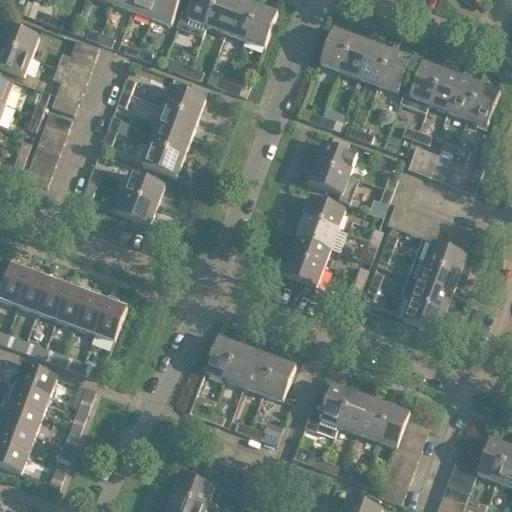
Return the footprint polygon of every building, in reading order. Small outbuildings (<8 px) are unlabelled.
[(0,0),(0,8),(9,12),(12,2),(6,0),(0,0)] [(113,0),(112,5),(131,12),(135,0),(113,0)] [(135,0),(131,12),(150,19),(157,0),(135,0)] [(157,0),(150,19),(170,27),(180,0),(157,0)] [(202,36),(206,27),(215,0),(193,0),(192,0),(186,0),(176,26),(202,36)] [(215,0),(206,27),(225,34),(237,0),(215,0)] [(237,0),(225,34),(244,42),(257,7),(237,0)] [(21,5),(12,2),(9,12),(21,16),(24,6),(21,5)] [(257,7),(244,42),(264,49),(277,15),(257,7)] [(47,26),(50,16),(39,12),(36,22),(47,26)] [(62,21),(50,16),(47,26),(59,30),(62,21)] [(0,34),(0,47),(31,59),(38,39),(3,26),(0,34)] [(97,44),(101,35),(86,30),(83,39),(97,44)] [(332,30),(319,65),(339,73),(352,38),(332,30)] [(113,40),(101,35),(97,44),(110,49),(113,40)] [(339,73),(358,80),(371,45),(352,38),(339,73)] [(94,61),(99,50),(75,41),(71,52),(94,61)] [(136,58),(139,50),(127,45),(123,54),(136,58)] [(371,45),(358,80),(377,87),(390,52),(371,45)] [(31,59),(0,47),(0,69),(23,79),(31,59)] [(152,55),(139,50),(136,58),(149,63),(152,55)] [(67,63),(90,72),(94,61),(71,52),(69,58),(67,63)] [(390,52),(377,87),(397,94),(410,59),(390,52)] [(61,55),(56,68),(64,71),(67,63),(69,58),(61,55)] [(64,71),(63,75),(86,83),(90,72),(67,63),(64,71)] [(424,114),(427,106),(440,71),(420,63),(408,96),(403,94),(399,105),(424,114)] [(174,72),(187,77),(190,69),(177,64),(174,72)] [(51,81),(59,84),(63,75),(64,71),(56,68),(51,81)] [(190,69),(187,77),(199,82),(202,73),(190,69)] [(440,71),(427,106),(447,113),(460,78),(440,71)] [(58,86),(82,94),(86,83),(63,75),(59,84),(58,86)] [(212,87),(226,92),(226,91),(229,83),(215,78),(212,87)] [(447,113),(466,120),(479,85),(460,78),(447,113)] [(120,92),(129,95),(134,82),(125,79),(120,92)] [(0,105),(4,107),(12,87),(0,82),(0,105)] [(241,87),(229,83),(226,91),(238,96),(241,87)] [(486,128),(499,93),(479,85),(466,120),(486,128)] [(54,96),(78,105),(82,94),(58,86),(54,96)] [(170,88),(162,108),(197,121),(205,101),(170,88)] [(124,108),(129,95),(120,92),(115,105),(124,108)] [(50,108),(74,117),(78,105),(54,96),(50,108)] [(30,116),(39,119),(43,106),(35,104),(30,116)] [(162,108),(155,127),(190,140),(197,121),(162,108)] [(311,123),(319,126),(322,118),(308,113),(305,121),(311,123)] [(67,134),(71,123),(48,114),(44,125),(67,134)] [(30,116),(25,129),(34,132),(39,119),(30,116)] [(106,130),(115,133),(120,120),(111,117),(106,130)] [(322,118),(319,126),(331,131),(334,122),(322,118)] [(63,145),(67,134),(44,125),(40,136),(63,145)] [(414,141),(418,131),(404,126),(401,136),(414,141)] [(155,127),(148,146),(183,159),(190,140),(155,127)] [(343,135),(357,140),(360,132),(347,127),(343,135)] [(110,146),(115,133),(106,130),(101,143),(110,146)] [(430,136),(418,131),(414,141),(427,146),(430,136)] [(360,132),(357,140),(369,145),(372,136),(360,132)] [(59,156),(63,145),(40,136),(36,147),(59,156)] [(451,162),(456,146),(443,141),(437,157),(448,161),(451,162)] [(15,154),(25,158),(30,146),(20,142),(15,154)] [(313,153),(309,163),(348,177),(355,157),(321,145),(318,153),(313,153)] [(183,159),(148,146),(140,166),(175,179),(183,159)] [(464,167),(470,151),(457,146),(451,162),(459,165),(464,167)] [(36,147),(31,158),(55,167),(59,156),(36,147)] [(415,149),(407,171),(418,175),(426,153),(415,149)] [(437,157),(426,153),(418,175),(429,179),(437,157)] [(15,154),(11,167),(20,170),(25,158),(15,154)] [(437,157),(429,179),(439,183),(448,161),(437,157)] [(31,158),(27,169),(51,178),(55,167),(31,158)] [(439,183),(451,188),(459,165),(451,162),(448,161),(439,183)] [(348,177),(309,163),(305,172),(309,175),(306,185),(340,197),(338,202),(348,206),(357,181),(348,177)] [(451,188),(462,192),(470,169),(464,167),(459,165),(451,188)] [(96,184),(101,171),(92,168),(87,181),(96,184)] [(27,169),(23,180),(47,189),(51,178),(27,169)] [(462,192),(474,196),(482,174),(470,169),(462,192)] [(129,174),(121,194),(156,207),(164,187),(129,174)] [(382,190),(391,194),(397,179),(388,176),(382,190)] [(91,197),(96,184),(87,181),(82,194),(91,197)] [(373,216),(382,219),(391,194),(382,190),(373,216)] [(114,214),(149,227),(156,207),(121,194),(114,214)] [(310,198),(302,218),(337,231),(344,211),(310,198)] [(385,227),(397,231),(405,209),(394,205),(385,227)] [(405,209),(397,231),(408,236),(417,213),(405,209)] [(428,217),(417,213),(408,236),(419,240),(428,217)] [(439,221),(428,217),(419,240),(421,241),(430,244),(439,221)] [(302,218),(295,237),(330,250),(337,231),(302,218)] [(450,225),(439,221),(430,244),(442,248),(450,225)] [(461,230),(450,225),(442,248),(453,252),(461,230)] [(368,243),(377,246),(382,233),(373,230),(368,243)] [(472,234),(461,230),(453,252),(464,256),(472,234)] [(392,251),(396,238),(388,235),(383,248),(392,251)] [(323,269),(330,250),(295,237),(288,256),(323,269)] [(421,241),(414,259),(464,278),(468,268),(462,266),(466,257),(464,256),(453,252),(442,248),(430,244),(421,241)] [(377,246),(368,243),(362,260),(371,264),(377,246)] [(383,248),(379,260),(387,263),(392,251),(383,248)] [(323,269),(288,256),(281,276),(315,289),(323,269)] [(417,282),(451,295),(455,286),(460,289),(464,278),(414,259),(407,279),(417,282)] [(12,261),(0,293),(0,301),(17,308),(30,273),(18,269),(20,263),(12,261)] [(32,268),(30,273),(17,308),(36,315),(48,281),(39,277),(41,271),(32,268)] [(354,281),(363,284),(368,271),(359,268),(354,281)] [(369,286),(377,289),(382,276),(374,273),(369,286)] [(48,281),(36,315),(55,322),(68,287),(58,284),(60,279),(50,275),(48,281)] [(410,301),(444,314),(451,295),(417,282),(407,279),(400,298),(410,301)] [(358,297),(363,284),(354,281),(350,294),(358,297)] [(68,287),(55,322),(74,329),(87,295),(77,291),(79,286),(70,282),(68,287)] [(372,303),(377,289),(369,286),(364,299),(372,303)] [(93,336),(106,302),(96,298),(98,293),(89,289),(87,295),(74,329),(93,336)] [(113,344),(126,310),(115,306),(117,300),(108,297),(106,302),(93,336),(113,344)] [(402,321),(437,334),(444,314),(410,301),(402,321)] [(5,336),(2,345),(21,353),(25,343),(5,336)] [(223,381),(236,346),(216,339),(203,374),(223,381)] [(25,343),(21,353),(40,360),(44,350),(25,343)] [(242,389),(255,353),(236,346),(223,381),(242,389)] [(44,350),(40,360),(59,367),(63,357),(44,350)] [(261,396),(274,361),(255,353),(242,389),(261,396)] [(63,357),(59,367),(79,374),(82,365),(63,357)] [(294,368),(274,361),(261,396),(281,403),(294,368)] [(82,365),(79,374),(99,381),(102,372),(82,365)] [(48,398),(56,379),(22,366),(18,376),(12,374),(9,384),(14,386),(48,398)] [(41,418),(48,398),(14,386),(11,396),(5,394),(1,403),(7,406),(41,418)] [(325,399),(316,395),(303,429),(314,433),(318,421),(337,428),(350,393),(330,386),(325,399)] [(78,409),(87,412),(94,393),(85,390),(78,409)] [(337,428),(357,435),(360,427),(370,401),(350,393),(337,428)] [(292,401),(283,398),(281,403),(290,407),(292,401)] [(370,401),(360,427),(357,435),(376,442),(389,408),(370,401)] [(0,424),(34,437),(41,418),(7,406),(3,415),(0,413),(0,424)] [(397,443),(402,432),(406,421),(408,415),(389,408),(376,442),(395,449),(397,443)] [(71,428),(80,431),(87,412),(78,409),(71,428)] [(195,418),(208,423),(211,414),(198,409),(195,418)] [(211,414),(208,423),(221,427),(224,419),(211,414)] [(406,421),(402,432),(424,441),(428,430),(406,421)] [(233,432),(246,437),(249,428),(236,423),(233,432)] [(0,446),(27,456),(34,437),(0,424),(0,446)] [(64,447),(73,451),(80,431),(71,428),(64,447)] [(246,437),(259,441),(262,433),(249,428),(246,437)] [(402,432),(397,443),(420,452),(424,441),(402,432)] [(475,476),(494,483),(507,448),(488,441),(484,450),(480,462),(476,473),(475,476)] [(462,442),(458,453),(480,462),(484,450),(462,442)] [(397,443),(395,449),(393,454),(416,463),(420,452),(397,443)] [(0,468),(20,476),(27,456),(0,446),(0,468)] [(56,467),(65,471),(73,451),(64,447),(56,467)] [(494,483),(511,489),(511,449),(507,448),(494,483)] [(458,453),(454,464),(476,473),(480,462),(458,453)] [(416,463),(393,454),(389,465),(412,474),(416,463)] [(199,483),(207,460),(196,456),(187,479),(199,483)] [(308,466),(321,471),(324,462),(311,457),(308,466)] [(210,487),(218,464),(207,460),(199,483),(210,487)] [(324,462),(321,471),(334,476),(337,467),(324,462)] [(229,468),(219,464),(218,464),(210,487),(213,488),(221,491),(229,468)] [(454,464),(450,475),(472,484),(475,476),(476,473),(454,464)] [(385,476),(408,485),(412,474),(389,465),(385,476)] [(49,486),(58,490),(65,471),(56,467),(48,486),(49,486)] [(232,495),(240,472),(229,468),(221,491),(232,495)] [(346,480),(360,485),(363,476),(349,471),(346,480)] [(243,499),(251,476),(240,472),(232,495),(243,499)] [(199,483),(187,479),(178,475),(171,494),(205,507),(213,488),(210,487),(199,483)] [(450,475),(446,486),(468,495),(472,484),(450,475)] [(254,504),(263,481),(251,476),(243,499),(254,504)] [(363,476),(360,485),(372,490),(375,481),(363,476)] [(381,487),(404,496),(408,485),(385,476),(381,487)] [(446,486),(441,497),(464,506),(468,495),(446,486)] [(377,498),(400,506),(404,496),(381,487),(377,498)] [(203,511),(205,507),(171,494),(164,511),(203,511)] [(441,497),(437,508),(447,511),(461,511),(463,510),(464,507),(464,506),(441,497)] [(340,511),(381,511),(382,511),(346,498),(340,511)]
